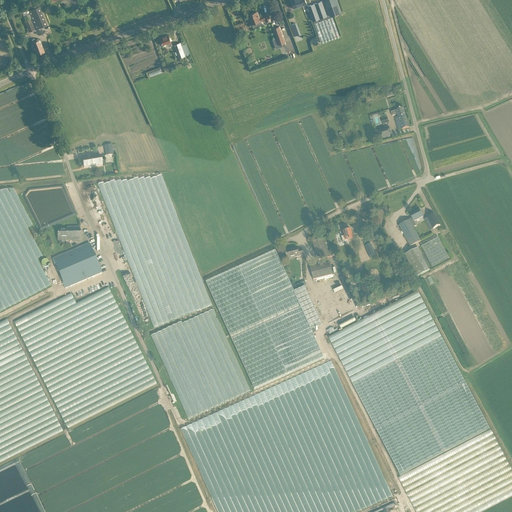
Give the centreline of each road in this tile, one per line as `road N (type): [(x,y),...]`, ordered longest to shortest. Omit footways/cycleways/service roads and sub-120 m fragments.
road 1 (unclassified): [(317,222),(424,172),(381,0)]
road 2 (unclassified): [(28,73),(232,0)]
